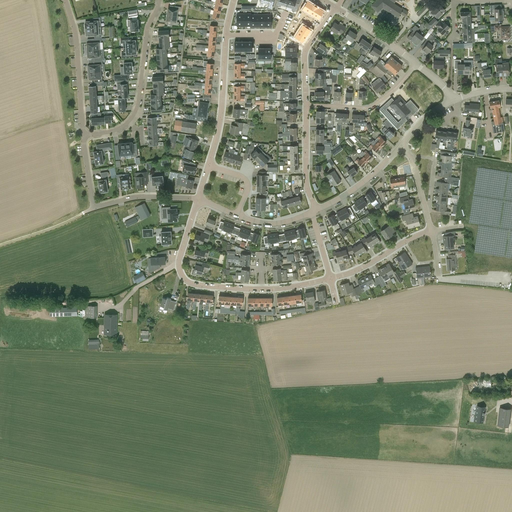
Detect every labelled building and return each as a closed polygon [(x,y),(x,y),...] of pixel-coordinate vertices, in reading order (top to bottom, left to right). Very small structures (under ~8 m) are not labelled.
[(288,0),(287,4),(286,7),(292,9),(291,10),(295,12),(299,4),(295,3),(296,0),(288,0)] [(388,0),(377,0),(372,5),(376,10),(377,12),(382,7),(388,11),(389,11),(398,17),(400,13),(405,16),(406,15),(408,12),(401,8),(394,4),(396,0),(398,2),(399,0),(401,1),(402,0),(390,0),(390,1),(388,0)] [(433,2),(431,0),(430,0),(416,14),(419,16),(433,2)] [(301,5),(297,11),(301,13),(302,10),(307,13),(313,5),(307,1),(304,7),(301,5)] [(216,2),(214,10),(220,11),(222,4),(216,2)] [(444,9),(439,3),(431,11),(436,17),(444,9)] [(313,5),(307,13),(312,16),(318,8),(313,5)] [(168,8),(167,15),(176,16),(177,16),(178,10),(180,10),(181,7),(175,6),(174,9),(168,8)] [(318,8),(312,16),(317,20),(316,22),(319,24),(323,19),(320,17),(323,11),(318,8)] [(218,19),(220,11),(214,10),(212,17),(218,19)] [(460,18),(462,18),(470,17),(470,10),(465,10),(465,11),(460,11),(460,18)] [(137,12),(128,14),(129,17),(132,17),(132,19),(130,19),(130,31),(131,31),(131,32),(134,32),(134,31),(139,31),(139,25),(138,25),(138,19),(137,19),(137,16),(137,12)] [(494,14),(495,20),(491,20),(491,23),(497,23),(497,20),(504,20),(503,14),(494,14)] [(177,16),(176,16),(167,15),(166,21),(172,22),(172,25),(178,26),(179,22),(176,22),(177,16)] [(84,25),(84,28),(100,27),(100,18),(93,18),(93,21),(85,22),(85,25),(84,25)] [(438,21),(434,18),(428,24),(432,28),(438,21)] [(302,25),(298,31),(307,36),(311,30),(305,27),(307,24),(302,20),(300,23),(302,25)] [(439,28),(437,29),(442,34),(449,27),(444,22),(443,24),(440,21),(436,25),(439,28)] [(330,29),(336,34),(338,31),(341,33),(345,27),(341,24),(340,26),(334,22),(330,29)] [(423,37),(416,31),(419,28),(415,25),(411,29),(413,31),(412,32),(407,38),(410,40),(413,42),(412,42),(416,45),(423,37)] [(509,26),(508,26),(501,27),(501,38),(509,38),(509,37),(509,36),(509,34),(508,30),(509,30),(509,26)] [(101,37),(100,27),(84,28),(84,32),(86,32),(86,35),(94,34),(95,37),(101,37)] [(349,30),(345,37),(342,41),(346,43),(349,45),(352,42),(357,35),(349,30)] [(292,35),(290,38),(296,42),(298,39),(303,42),(307,36),(298,31),(295,36),(292,35)] [(474,33),(471,34),(463,34),(463,40),(466,40),(466,43),(475,43),(474,33)] [(433,46),(430,44),(435,38),(430,34),(423,44),(425,46),(422,50),(427,54),(433,46)] [(123,43),(124,48),(137,47),(136,43),(135,43),(135,40),(132,40),(132,37),(120,38),(121,43),(123,43)] [(85,46),(86,50),(99,49),(98,42),(100,42),(100,38),(93,39),(93,43),(86,43),(87,46),(85,46)] [(362,38),(358,44),(357,45),(361,48),(359,52),(363,55),(366,50),(367,50),(370,44),(362,38)] [(209,40),(208,45),(197,44),(196,47),(214,49),(215,45),(215,41),(209,40)] [(316,49),(322,53),(325,55),(330,48),(323,44),(323,45),(320,43),(316,49)] [(374,46),(370,52),(369,54),(373,56),(374,55),(378,57),(382,52),(374,46)] [(137,47),(124,48),(124,53),(121,53),(122,58),(133,57),(133,54),(136,54),(136,51),(137,51),(137,47)] [(214,52),(214,49),(196,47),(196,50),(208,51),(207,56),(214,56),(214,52)] [(285,48),(285,56),(296,56),(296,48),(292,48),(292,47),(289,47),(289,48),(285,48)] [(343,57),(344,55),(332,47),(330,50),(334,53),(335,52),(343,57)] [(264,61),(264,48),(258,48),(258,54),(256,54),(256,61),(264,61)] [(264,48),(264,61),(273,61),(273,54),(270,54),(270,48),(264,48)] [(99,56),(99,49),(86,50),(86,54),(87,54),(87,57),(94,57),(95,61),(102,60),(101,56),(99,56)] [(443,68),(443,58),(443,56),(450,57),(450,50),(437,50),(437,58),(433,58),(433,68),(443,68)] [(315,58),(315,66),(320,66),(323,67),(323,66),(324,66),(325,66),(325,61),(325,58),(322,57),(322,59),(321,59),(315,58)] [(380,78),(381,77),(385,82),(387,80),(383,75),(386,72),(392,77),(392,78),(402,66),(391,57),(385,63),(381,59),(375,66),(374,65),(368,70),(370,71),(371,71),(379,78),(380,78)] [(296,62),(291,62),(291,59),(285,59),(285,62),(284,63),(284,69),(291,70),(296,70),(296,62)] [(102,65),(102,60),(95,61),(95,65),(88,65),(88,66),(87,66),(87,71),(88,71),(88,72),(100,71),(100,65),(102,65)] [(464,64),(460,64),(460,60),(454,60),(454,69),(457,69),(457,73),(463,74),(464,64)] [(467,60),(467,64),(464,64),(463,74),(470,74),(470,67),(473,67),(473,60),(467,60)] [(206,67),(206,68),(196,67),(196,70),(199,70),(212,71),(213,67),(213,63),(207,63),(207,61),(203,61),(203,66),(206,67)] [(124,74),(121,74),(122,79),(128,79),(128,73),(132,73),(132,69),(133,69),(133,66),(132,66),(131,62),(124,63),(124,74)] [(490,69),(488,69),(487,66),(481,66),(481,62),(477,63),(478,68),(481,68),(481,70),(483,70),(483,77),(491,76),(490,69)] [(359,78),(366,71),(359,64),(352,72),(359,78)] [(206,73),(205,78),(212,79),(212,75),(212,71),(199,70),(199,73),(206,73)] [(101,78),(100,71),(88,72),(88,73),(87,73),(88,78),(89,78),(89,79),(95,79),(95,82),(102,82),(102,78),(101,78)] [(281,81),(289,81),(289,84),(296,84),(296,77),(289,77),(289,74),(282,74),(281,81)] [(361,78),(367,85),(370,83),(366,78),(364,75),(361,78)] [(385,85),(380,78),(379,78),(371,84),(373,87),(372,87),(377,93),(381,89),(385,85)] [(315,85),(323,85),(323,87),(323,90),(330,90),(331,90),(331,86),(326,86),(326,79),(315,79),(315,85)] [(117,81),(117,91),(127,90),(127,83),(123,84),(123,81),(117,81)] [(97,92),(96,86),(103,85),(103,82),(94,83),(94,86),(89,86),(90,93),(97,92)] [(316,99),(324,99),(327,99),(327,95),(330,95),(330,90),(323,90),(324,91),(316,92),(316,99)] [(289,100),(289,98),(296,98),(296,91),(284,91),(280,91),(280,100),(289,100)] [(199,105),(199,108),(207,109),(207,107),(209,107),(210,97),(199,96),(200,96),(200,99),(199,99),(198,105),(199,105)] [(404,105),(406,104),(399,97),(390,105),(402,118),(410,111),(405,106),(404,105)] [(254,100),(254,104),(259,104),(259,110),(264,110),(264,100),(254,100)] [(492,110),(494,121),(491,121),(493,133),(505,131),(503,122),(503,123),(502,117),(500,117),(498,107),(500,107),(499,100),(489,102),(490,108),(493,107),(494,109),(492,109),(492,110)] [(296,103),(288,103),(283,103),(283,101),(279,101),(279,106),(281,106),(281,107),(279,107),(279,111),(284,111),(284,109),(288,109),(296,109),(296,103)] [(206,112),(207,109),(199,108),(198,112),(197,111),(196,117),(197,117),(197,120),(207,121),(208,113),(206,112)] [(244,118),(244,114),(247,114),(248,110),(234,108),(233,116),(244,118)] [(286,112),(286,115),(286,117),(286,120),(286,121),(296,121),(296,113),(291,113),(291,112),(286,112)] [(367,122),(364,122),(364,115),(358,114),(357,130),(360,130),(360,126),(367,126),(367,124),(367,122)] [(324,123),(324,120),(327,120),(327,127),(333,127),(334,117),(316,117),(316,123),(324,123)] [(394,134),(389,129),(393,126),(387,119),(384,122),(387,124),(385,126),(383,129),(386,131),(384,133),(389,139),(394,134)] [(465,119),(465,126),(463,126),(462,132),(464,133),(463,136),(467,136),(467,137),(472,138),(473,127),(469,127),(470,120),(465,119)] [(174,129),(181,130),(195,132),(196,123),(182,121),(175,120),(174,129)] [(234,125),(231,125),(230,132),(238,134),(239,130),(242,131),(242,127),(246,128),(247,124),(235,121),(234,125)] [(282,132),(282,134),(296,134),(296,128),(290,128),(286,128),(286,124),(281,124),(278,124),(278,126),(281,126),(281,128),(284,128),(284,132),(282,132)] [(457,132),(452,132),(451,141),(450,147),(447,146),(446,149),(452,150),(453,147),(452,147),(453,145),(453,141),(456,141),(458,132),(457,132)] [(386,142),(382,137),(380,135),(374,141),(381,147),(386,142)] [(185,145),(196,149),(199,141),(188,137),(188,138),(185,145)] [(346,141),(351,146),(356,141),(352,137),(351,137),(350,138),(349,137),(346,141)] [(376,152),(381,147),(374,141),(374,140),(370,143),(371,144),(367,148),(369,150),(372,148),(376,152)] [(133,150),(132,142),(130,142),(130,141),(126,142),(126,143),(125,143),(126,155),(130,154),(130,157),(137,156),(137,150),(133,150)] [(115,152),(116,160),(120,159),(119,156),(126,155),(125,143),(123,143),(123,142),(119,143),(119,144),(118,144),(119,151),(115,152)] [(94,151),(93,151),(93,152),(95,164),(95,165),(96,164),(97,164),(97,165),(102,165),(102,163),(103,163),(101,151),(104,150),(103,144),(96,145),(97,151),(94,152),(94,151)] [(192,159),(195,152),(196,149),(185,145),(184,145),(183,148),(185,148),(182,155),(192,159)] [(223,160),(229,162),(232,149),(230,149),(228,152),(225,151),(223,160)] [(237,155),(234,154),(235,150),(232,149),(229,162),(234,163),(237,155)] [(250,155),(255,158),(260,152),(256,149),(250,155)] [(363,153),(365,155),(362,158),(367,162),(372,156),(365,150),(363,153)] [(241,152),(240,156),(237,155),(234,163),(240,165),(243,157),(244,153),(241,152)] [(264,156),(260,152),(255,158),(258,162),(264,156)] [(447,152),(447,155),(440,154),(439,158),(442,158),(442,162),(451,163),(451,156),(456,157),(456,153),(447,152)] [(268,160),(264,156),(258,162),(262,166),(268,160)] [(362,158),(360,160),(357,158),(355,161),(357,163),(362,167),(367,162),(362,158)] [(183,160),(182,164),(184,165),(183,171),(195,174),(195,173),(196,173),(196,171),(195,170),(196,167),(189,166),(190,163),(183,160)] [(441,165),(441,169),(451,170),(452,163),(451,163),(442,162),(439,161),(438,165),(441,165)] [(354,167),(349,170),(347,166),(345,168),(347,171),(351,176),(357,172),(354,167)] [(438,172),(437,175),(444,176),(444,179),(453,181),(454,178),(454,177),(451,177),(451,170),(441,169),(440,172),(438,172)] [(341,181),(334,170),(326,175),(333,186),(341,181)] [(265,176),(265,175),(266,172),(259,171),(259,174),(257,174),(257,180),(265,180),(268,180),(268,176),(265,176)] [(103,193),(103,192),(108,191),(106,179),(105,180),(105,176),(108,176),(107,172),(100,173),(101,177),(102,177),(102,180),(98,181),(100,193),(101,192),(101,193),(103,193)] [(141,176),(135,177),(137,188),(145,187),(144,182),(147,181),(146,172),(140,172),(141,176)] [(194,181),(187,179),(188,175),(180,173),(179,178),(181,179),(180,185),(186,187),(192,188),(194,181)] [(122,177),(121,174),(116,175),(117,182),(120,181),(121,190),(124,189),(125,190),(127,190),(127,189),(131,188),(129,177),(122,177)] [(162,176),(153,177),(152,174),(149,174),(150,180),(152,180),(152,185),(163,184),(163,182),(164,182),(163,178),(162,178),(162,176)] [(404,177),(397,178),(398,187),(406,186),(405,183),(404,177)] [(390,179),(391,185),(391,188),(398,187),(397,178),(390,179)] [(436,182),(436,185),(439,185),(439,189),(449,190),(449,184),(453,184),(453,181),(444,179),(444,182),(436,182)] [(257,191),(260,191),(260,194),(267,194),(267,191),(265,191),(265,186),(257,186),(257,191)] [(447,197),(447,190),(449,190),(439,189),(436,188),(436,192),(439,192),(439,196),(447,197)] [(290,198),(287,199),(289,206),(295,204),(293,197),(291,190),(285,192),(286,197),(289,196),(290,198)] [(386,203),(384,192),(382,192),(381,190),(378,191),(382,204),(386,203)] [(365,195),(366,196),(370,202),(376,199),(371,191),(365,195)] [(277,197),(277,201),(277,204),(276,208),(282,206),(283,208),(289,206),(287,199),(286,197),(285,192),(282,193),(284,200),(281,201),(280,200),(280,197),(277,197)] [(262,195),(262,198),(256,198),(256,203),(265,204),(265,198),(268,198),(268,195),(262,195)] [(448,197),(447,197),(439,196),(435,195),(434,199),(437,199),(437,203),(447,204),(448,197)] [(363,207),(370,202),(366,196),(363,198),(362,197),(358,200),(363,207)] [(408,196),(399,199),(390,201),(391,204),(400,202),(401,204),(404,213),(409,211),(408,208),(414,206),(412,199),(409,200),(408,196)] [(354,204),(351,206),(355,212),(363,207),(358,200),(354,203),(354,204)] [(144,202),(134,207),(140,220),(150,215),(144,202)] [(450,211),(446,211),(447,207),(446,206),(446,204),(447,204),(437,203),(434,202),(434,206),(436,206),(436,210),(440,210),(440,214),(449,215),(450,211)] [(169,207),(161,208),(161,216),(168,215),(168,222),(177,221),(177,217),(178,217),(177,213),(176,213),(176,209),(170,210),(169,207)] [(349,207),(346,209),(346,208),(341,210),(345,218),(353,214),(349,207)] [(345,218),(341,210),(337,213),(337,214),(334,215),(337,222),(345,218)] [(417,216),(413,217),(412,213),(401,216),(402,220),(406,219),(408,228),(419,225),(417,216)] [(337,222),(334,215),(333,214),(328,218),(332,225),(337,222)] [(127,227),(138,222),(137,220),(139,218),(138,215),(125,222),(127,227)] [(206,224),(207,224),(206,227),(209,228),(210,225),(213,227),(216,221),(208,218),(206,224)] [(224,222),(220,221),(218,228),(226,231),(229,223),(224,222)] [(233,225),(229,223),(226,231),(234,234),(237,227),(233,226),(233,225)] [(392,236),(391,235),(392,234),(392,233),(395,231),(390,225),(381,231),(386,239),(388,238),(392,236)] [(234,234),(242,237),(245,229),(240,228),(240,229),(237,227),(234,234)] [(299,238),(306,236),(304,228),(297,229),(297,230),(299,238)] [(245,229),(242,237),(250,240),(253,233),(250,232),(250,231),(245,229)] [(293,231),(293,230),(288,231),(290,240),(299,238),(297,230),(293,231)] [(374,231),(375,233),(370,236),(375,244),(378,242),(378,243),(380,242),(378,237),(380,236),(376,230),(374,231)] [(161,232),(161,236),(159,236),(160,240),(162,240),(162,244),(163,244),(163,246),(168,246),(168,243),(171,243),(171,239),(171,236),(170,231),(161,232)] [(283,232),(284,233),(280,234),(281,242),(290,240),(288,231),(283,232)] [(257,243),(260,235),(253,232),(253,233),(250,240),(257,243)] [(203,240),(207,241),(209,235),(201,233),(200,236),(196,234),(194,241),(202,244),(203,240)] [(263,236),(264,244),(272,243),(271,234),(266,235),(267,236),(263,236)] [(276,235),(276,234),(271,234),(272,243),(281,242),(280,234),(276,235)] [(443,236),(443,240),(444,240),(445,248),(453,248),(453,242),(452,242),(452,240),(453,240),(452,235),(443,236)] [(366,245),(368,243),(371,248),(373,247),(372,245),(375,244),(370,236),(365,239),(364,237),(362,239),(366,245)] [(361,242),(356,245),(361,253),(364,251),(365,253),(367,251),(364,246),(366,245),(362,239),(360,240),(361,242)] [(511,264),(511,262),(511,248),(491,246),(491,244),(486,244),(486,245),(478,244),(477,255),(489,257),(488,268),(495,269),(495,272),(503,272),(504,263),(511,264)] [(356,245),(352,248),(351,246),(348,247),(351,253),(354,252),(358,257),(360,256),(359,255),(361,253),(356,245)] [(345,249),(341,251),(343,260),(346,259),(346,260),(349,260),(347,254),(351,253),(348,247),(345,248),(345,249)] [(204,254),(207,255),(209,250),(200,248),(200,250),(195,249),(194,256),(203,259),(204,254)] [(464,256),(464,248),(457,248),(458,251),(453,251),(454,253),(461,253),(461,256),(464,256)] [(300,256),(302,255),(304,261),(313,258),(312,255),(313,255),(313,252),(311,253),(310,249),(306,250),(306,251),(299,253),(300,256)] [(226,259),(227,259),(249,260),(249,254),(240,254),(240,258),(239,257),(238,256),(235,256),(235,251),(227,251),(226,259)] [(341,251),(336,252),(335,251),(332,252),(334,258),(337,258),(338,263),(341,262),(340,261),(343,260),(341,251)] [(399,260),(398,260),(399,263),(400,262),(401,263),(408,258),(404,252),(396,257),(396,258),(397,257),(399,260)] [(448,255),(448,258),(446,259),(447,270),(456,269),(455,254),(448,255)] [(149,258),(149,264),(151,264),(151,272),(157,269),(157,266),(160,266),(160,264),(165,263),(165,257),(149,258)] [(304,261),(305,266),(314,263),(313,260),(315,260),(314,258),(313,258),(304,261)] [(402,265),(401,266),(403,269),(412,264),(408,258),(401,263),(402,265)] [(193,271),(194,272),(193,273),(201,275),(203,269),(208,270),(210,264),(203,263),(202,266),(195,265),(195,268),(193,268),(193,271)] [(305,266),(307,271),(304,271),(305,275),(312,273),(311,270),(317,268),(317,266),(315,266),(314,263),(305,266)] [(391,273),(393,272),(399,283),(402,281),(396,270),(394,271),(389,263),(383,266),(390,277),(392,276),(391,273)] [(380,275),(378,277),(383,286),(386,284),(384,281),(390,278),(389,278),(390,277),(383,266),(377,270),(380,275)] [(423,268),(423,267),(422,267),(423,277),(431,276),(430,266),(427,266),(427,267),(423,268)] [(415,267),(416,278),(416,279),(421,279),(421,277),(423,277),(422,267),(420,267),(420,268),(416,269),(416,267),(415,267)] [(134,279),(137,283),(146,278),(143,274),(134,279)] [(368,285),(373,283),(374,286),(378,284),(380,288),(383,286),(378,277),(373,279),(370,274),(368,276),(367,275),(364,277),(368,285)] [(363,288),(368,285),(364,277),(360,279),(360,280),(357,281),(360,285),(354,288),(358,295),(360,294),(360,293),(364,291),(363,288)] [(359,298),(358,295),(354,288),(353,289),(352,285),(349,285),(348,282),(340,285),(343,294),(351,292),(352,296),(355,295),(356,299),(359,298)] [(310,299),(311,302),(315,302),(313,291),(305,293),(306,300),(310,299)] [(209,305),(209,302),(212,302),(213,295),(206,294),(206,301),(204,317),(212,318),(213,317),(213,315),(207,315),(208,305),(209,305)] [(168,310),(168,308),(173,310),(176,302),(170,300),(171,298),(167,297),(166,299),(163,298),(160,306),(164,307),(163,309),(168,310)] [(96,318),(96,305),(85,305),(85,318),(96,318)] [(77,316),(77,307),(56,308),(50,308),(50,316),(77,316)] [(116,334),(117,314),(105,314),(104,334),(116,334)] [(140,340),(148,341),(149,331),(141,330),(140,340)] [(474,422),(483,423),(486,407),(477,405),(475,414),(474,422)] [(511,408),(500,407),(499,415),(497,425),(507,427),(509,427),(511,408)]
